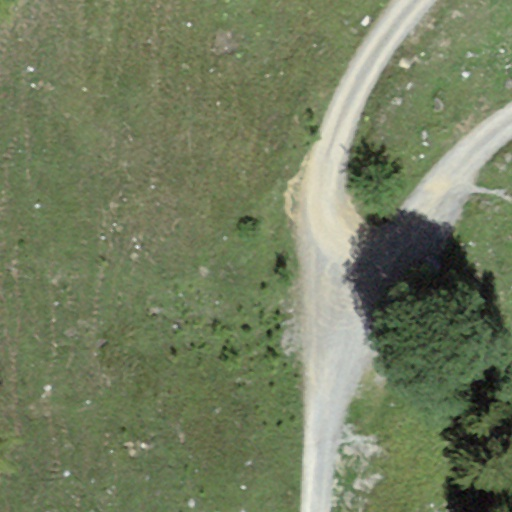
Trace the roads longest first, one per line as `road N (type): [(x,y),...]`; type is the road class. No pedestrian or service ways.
road 1 (track): [(339,330),(320,290),(317,231),(327,179),(352,105),(431,0)]
road 2 (track): [(511,130),(488,152),(417,262),(339,330)]
road 3 (track): [(339,330),(322,511)]
